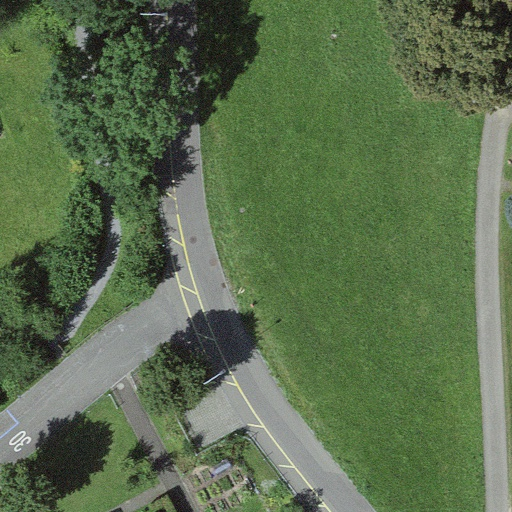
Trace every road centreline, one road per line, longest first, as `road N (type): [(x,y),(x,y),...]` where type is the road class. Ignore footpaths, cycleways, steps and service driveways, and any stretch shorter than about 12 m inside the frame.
road 1 (residential): [(180,0),(179,91),(208,286)]
road 2 (residential): [(208,286),(240,362),(350,511)]
road 3 (residential): [(0,450),(208,286)]
